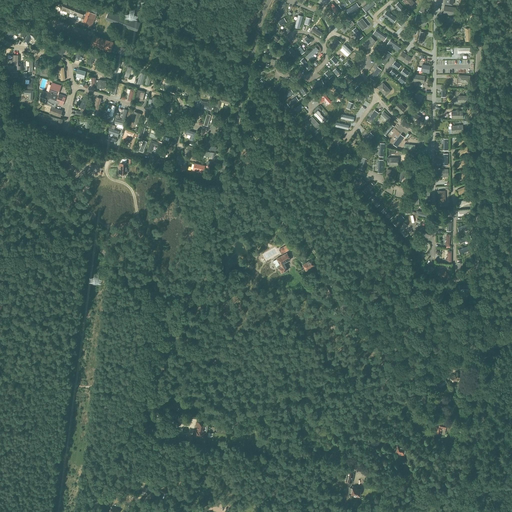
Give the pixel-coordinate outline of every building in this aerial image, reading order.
[(85,9),(75,5),(76,2),(72,1),(71,3),(64,1),(65,0),(64,0),(57,0),(55,5),(61,7),(60,9),(84,19),(82,24),(91,27),(96,14),(86,10),(85,10),(85,9)] [(373,1),(363,9),(366,12),(376,4),(373,1)] [(398,2),(395,5),(402,13),(406,10),(398,2)] [(357,3),(346,10),(349,14),(359,7),(357,3)] [(425,3),(420,12),(424,14),(429,5),(425,3)] [(332,4),(329,7),(336,14),(339,11),(332,4)] [(455,15),(456,8),(445,7),(444,14),(455,15)] [(386,11),(384,15),(394,22),(397,19),(386,11)] [(108,12),(106,18),(137,30),(140,24),(108,12)] [(406,14),(399,21),(402,24),(410,17),(406,14)] [(298,15),(295,27),(300,29),(303,17),(298,15)] [(362,19),(357,23),(362,30),(368,26),(362,19)] [(344,32),(354,24),(351,21),(341,29),(344,32)] [(12,38),(16,30),(9,26),(5,34),(12,38)] [(313,27),(311,30),(320,36),(322,33),(313,27)] [(355,28),(352,31),(359,39),(362,37),(355,28)] [(376,30),(373,33),(384,40),(386,37),(376,30)] [(34,39),(36,36),(29,32),(23,42),(27,44),(31,37),(34,39)] [(367,50),(375,42),(370,36),(362,45),(367,50)] [(45,37),(40,47),(43,49),(47,43),(51,46),(53,42),(45,37)] [(123,55),(126,47),(93,37),(91,45),(123,55)] [(337,40),(330,49),(334,52),(341,43),(337,40)] [(390,40),(388,43),(398,51),(401,47),(390,40)] [(70,51),(72,47),(63,42),(58,53),(62,55),(65,48),(70,51)] [(344,45),(341,48),(342,48),(349,54),(349,55),(352,52),(344,45)] [(291,47),(288,50),(295,59),(299,56),(291,47)] [(316,47),(306,56),(309,60),(313,56),(319,50),(316,47)] [(388,51),(380,62),(384,65),(392,54),(388,51)] [(400,52),(397,57),(406,64),(410,58),(400,52)] [(17,66),(17,55),(12,55),(12,61),(7,60),(7,66),(17,66)] [(110,69),(113,61),(107,58),(104,67),(110,69)] [(303,59),(300,61),(308,71),(311,68),(303,59)] [(116,60),(112,71),(116,73),(117,72),(118,68),(120,62),(116,60)] [(395,61),(392,65),(398,69),(401,66),(395,61)] [(288,63),(285,66),(290,71),(293,68),(288,63)] [(422,65),(421,72),(429,73),(430,66),(422,65)] [(50,77),(51,73),(48,72),(49,68),(44,67),(44,71),(41,71),(40,75),(50,77)] [(377,68),(370,78),(374,81),(381,70),(377,68)] [(404,68),(401,72),(407,76),(410,73),(404,68)] [(78,69),(76,77),(84,79),(85,71),(78,69)] [(392,70),(389,74),(395,78),(398,74),(392,70)] [(414,74),(413,82),(424,83),(425,76),(414,74)] [(348,75),(344,78),(351,87),(355,84),(348,75)] [(458,75),(457,83),(468,84),(469,76),(458,75)] [(401,77),(398,81),(403,85),(406,81),(401,77)] [(33,89),(34,79),(30,78),(29,84),(25,84),(24,88),(33,89)] [(166,82),(164,89),(171,91),(175,80),(167,78),(167,80),(166,80),(165,82),(166,82)] [(261,79),(258,82),(267,90),(270,87),(261,79)] [(104,88),(105,81),(98,80),(97,88),(104,88)] [(321,80),(311,86),(313,90),(323,84),(321,80)] [(381,82),(376,87),(385,96),(389,91),(381,82)] [(58,94),(58,92),(61,86),(51,83),(48,93),(46,92),(44,98),(46,99),(44,104),(51,107),(49,113),(60,117),(62,111),(54,108),(56,103),(63,106),(66,96),(58,94)] [(180,86),(184,88),(182,91),(189,94),(192,87),(181,83),(180,86)] [(281,83),(272,92),(275,95),(284,86),(281,83)] [(300,84),(296,86),(303,96),(307,94),(300,84)] [(329,91),(338,100),(342,96),(340,94),(339,94),(333,87),(329,91)] [(32,101),(33,91),(23,90),(23,94),(28,95),(28,101),(32,101)] [(137,90),(135,99),(142,101),(145,92),(137,90)] [(291,90),(281,97),(283,101),(293,94),(291,90)] [(368,92),(356,96),(357,101),(369,97),(368,92)] [(423,96),(415,94),(413,100),(421,102),(423,96)] [(319,100),(321,102),(324,100),(328,104),(330,102),(325,95),(319,100)] [(229,104),(230,100),(218,96),(215,106),(220,107),(221,102),(229,104)] [(158,106),(159,99),(152,97),(150,104),(158,106)] [(296,98),(287,104),(290,107),(298,101),(296,98)] [(84,109),(87,101),(81,99),(78,107),(84,109)] [(167,99),(163,111),(168,112),(171,100),(167,99)] [(200,101),(198,108),(211,110),(212,103),(200,101)] [(397,101),(392,106),(401,114),(405,110),(397,101)] [(301,104),(290,111),(293,115),(303,108),(301,104)] [(195,109),(192,119),(196,120),(198,115),(202,116),(204,112),(195,109)] [(322,124),(326,121),(318,111),(314,114),(322,124)] [(375,111),(367,121),(371,124),(378,113),(375,111)] [(137,123),(141,114),(134,112),(131,121),(137,123)] [(383,112),(381,115),(389,122),(392,119),(383,112)] [(415,113),(412,120),(422,125),(426,119),(415,113)] [(60,129),(62,119),(51,117),(50,121),(57,123),(56,128),(60,129)] [(320,127),(312,117),(308,120),(317,130),(320,127)] [(79,119),(79,123),(85,123),(85,128),(89,128),(89,120),(79,119)] [(96,135),(98,125),(91,123),(89,133),(96,135)] [(165,123),(163,130),(173,133),(174,129),(168,127),(169,124),(165,123)] [(463,124),(451,126),(452,134),(464,133),(463,124)] [(388,126),(382,133),(385,136),(391,128),(388,126)] [(156,138),(159,129),(156,128),(154,134),(150,133),(149,136),(156,138)] [(125,129),(122,139),(126,140),(128,136),(132,137),(134,133),(125,129)] [(193,141),(196,133),(186,129),(185,133),(191,135),(189,139),(193,141)] [(331,133),(325,142),(330,145),(333,140),(337,143),(340,139),(331,133)] [(370,133),(362,141),(365,144),(373,136),(370,133)] [(402,133),(394,143),(398,145),(405,136),(402,133)] [(465,137),(453,141),(455,147),(459,145),(464,142),(464,143),(468,142),(465,137)] [(143,141),(139,151),(143,153),(147,142),(143,141)] [(151,141),(147,151),(151,153),(154,145),(158,146),(159,143),(151,141)] [(215,150),(216,147),(209,145),(210,141),(207,141),(205,148),(215,150)] [(353,143),(351,149),(352,152),(357,155),(360,150),(358,146),(353,143)] [(171,151),(172,147),(163,145),(160,155),(164,156),(166,150),(171,151)] [(195,155),(197,148),(188,146),(186,153),(195,155)] [(467,147),(455,152),(457,157),(460,156),(460,155),(465,153),(466,154),(469,152),(467,147)] [(346,151),(336,155),(337,159),(348,154),(346,151)] [(467,159),(454,164),(457,169),(460,168),(460,167),(465,165),(465,166),(469,164),(467,159)] [(203,172),(205,165),(194,163),(193,170),(203,172)] [(468,171),(455,176),(457,181),(461,180),(466,178),(470,176),(468,171)] [(354,178),(351,182),(358,190),(366,182),(362,179),(358,183),(354,178)] [(370,183),(362,191),(366,194),(374,186),(370,183)] [(469,185),(456,190),(458,195),(462,194),(462,193),(467,191),(467,192),(471,190),(469,185)] [(371,196),(368,199),(376,207),(380,204),(371,196)] [(469,198),(457,203),(459,208),(463,206),(462,206),(468,204),(472,203),(469,198)] [(384,209),(381,212),(389,220),(392,217),(384,209)] [(401,215),(392,223),(395,227),(404,219),(401,215)] [(404,231),(404,230),(407,226),(404,223),(397,231),(406,238),(408,234),(404,231)] [(469,224),(457,228),(459,232),(470,228),(469,224)] [(469,235),(458,239),(459,244),(471,240),(469,235)] [(417,239),(412,245),(419,251),(424,246),(417,239)] [(286,246),(279,249),(282,254),(288,250),(286,246)] [(470,246),(458,250),(460,254),(471,250),(470,246)] [(284,263),(290,259),(287,253),(277,259),(281,267),(279,268),(281,273),(288,269),(284,263)] [(315,265),(312,259),(302,265),(305,271),(315,265)] [(444,269),(438,274),(446,282),(451,277),(444,269)] [(461,377),(458,371),(450,376),(453,382),(461,377)] [(436,386),(437,386),(438,385),(440,387),(447,383),(444,377),(435,383),(434,384),(436,386)] [(171,407),(177,410),(179,404),(173,402),(171,407)] [(195,435),(204,437),(205,432),(203,432),(205,424),(196,422),(196,426),(198,426),(197,431),(196,430),(195,435)] [(444,434),(445,428),(446,423),(436,422),(435,432),(441,433),(444,434)] [(396,453),(404,455),(405,448),(397,446),(396,453)] [(346,482),(352,483),(354,473),(347,472),(346,482)] [(154,490),(144,486),(142,493),(146,495),(151,497),(153,492),(154,490)] [(348,494),(351,494),(351,495),(359,497),(360,490),(355,489),(356,487),(353,487),(353,488),(350,487),(348,494)]
